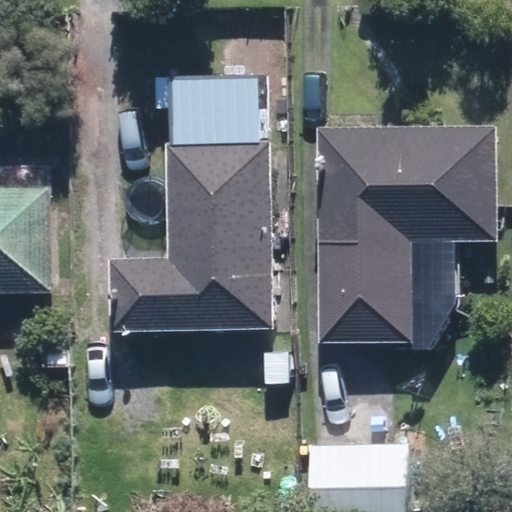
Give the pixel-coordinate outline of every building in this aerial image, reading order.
[(492,129),(322,130),(324,336),(416,336),(415,238),(493,238),(492,129)] [(286,139),(184,139),(185,253),(133,254),(133,323),(288,322),(286,139)] [(6,160),(0,159),(0,285),(69,285),(68,185),(6,185),(6,160)] [(404,511),(404,448),(312,449),(312,511),(404,511)] [(263,511),(264,490),(213,490),(212,511),(263,511)]
